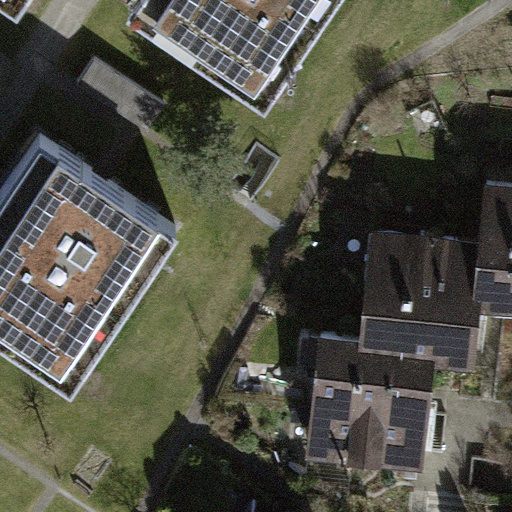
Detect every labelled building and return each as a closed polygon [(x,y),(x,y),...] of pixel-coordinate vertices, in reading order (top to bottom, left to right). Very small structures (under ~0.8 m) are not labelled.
[(0,0),(0,19),(25,37),(50,0),(0,0)] [(160,0),(137,34),(269,127),(358,0),(160,0)] [(96,59),(78,86),(147,133),(166,106),(96,59)] [(98,179),(56,150),(0,229),(0,364),(78,418),(197,248),(98,179)] [(511,184),(494,183),(485,295),(511,297),(511,184)] [(378,223),(369,335),(480,344),(489,233),(378,223)] [(326,333),(317,444),(428,453),(437,342),(326,333)]
